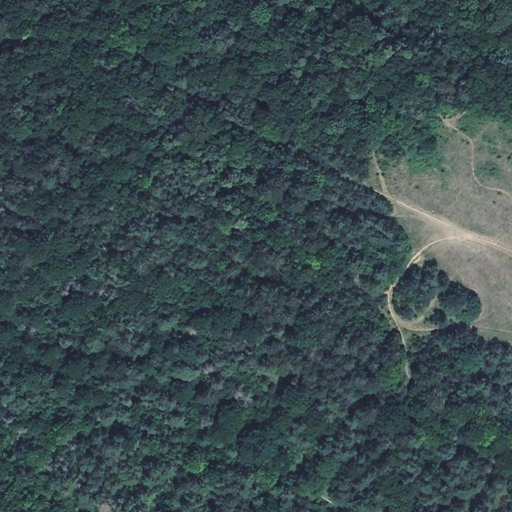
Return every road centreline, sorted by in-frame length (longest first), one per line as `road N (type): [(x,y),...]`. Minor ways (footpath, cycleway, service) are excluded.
road 1 (track): [(0,42),(112,43),(229,120),(511,248)]
road 2 (track): [(336,511),(252,456),(54,402),(0,371)]
